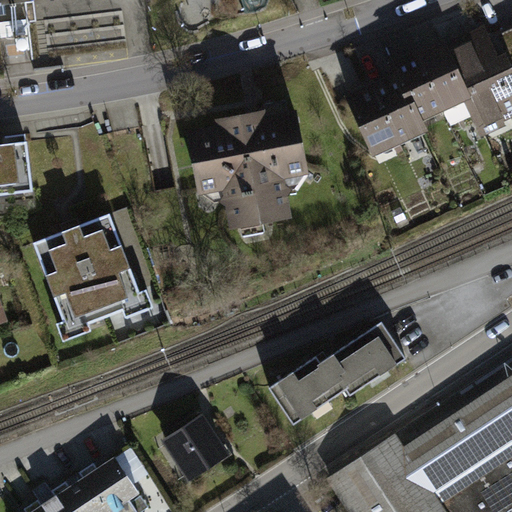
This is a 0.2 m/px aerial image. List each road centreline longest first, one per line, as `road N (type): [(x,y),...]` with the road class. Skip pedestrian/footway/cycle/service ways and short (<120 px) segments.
road 1 (residential): [(0,104),(166,75),(404,0)]
road 2 (tertiary): [(231,511),(511,324)]
